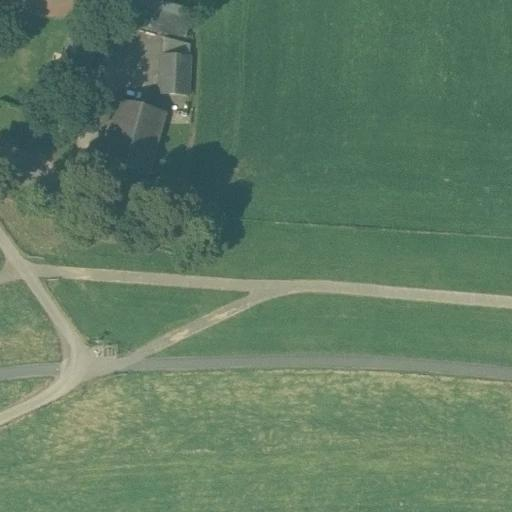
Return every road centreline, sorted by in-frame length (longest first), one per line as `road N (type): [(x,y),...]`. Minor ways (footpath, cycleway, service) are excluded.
road 1 (track): [(0,278),(24,271),(307,284),(511,303)]
road 2 (track): [(307,284),(249,300),(115,364)]
road 3 (track): [(89,367),(0,232)]
